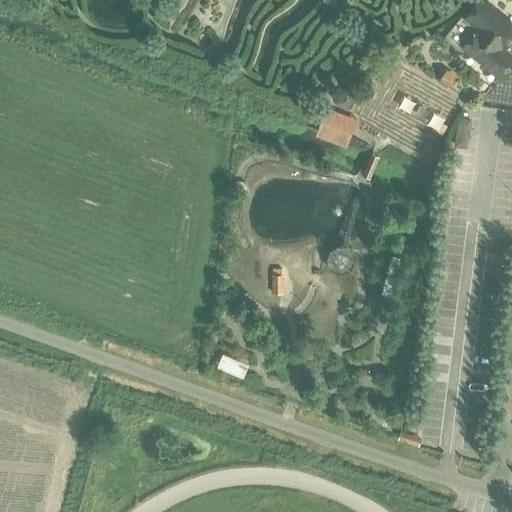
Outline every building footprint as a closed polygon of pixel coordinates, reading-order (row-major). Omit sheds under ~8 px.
[(334,0),(340,3),(337,8),(343,12),(350,0),(334,0)] [(511,25),(481,0),(478,0),(465,17),(477,27),(461,46),(499,76),(511,60),(511,25)] [(346,86),(336,100),(347,107),(357,93),(346,86)] [(325,106),(316,129),(346,140),(355,117),(325,106)] [(460,115),(455,144),(468,146),(472,117),(460,115)] [(437,120),(432,128),(441,134),(446,125),(437,120)] [(112,456),(107,463),(114,467),(118,460),(112,456)]
